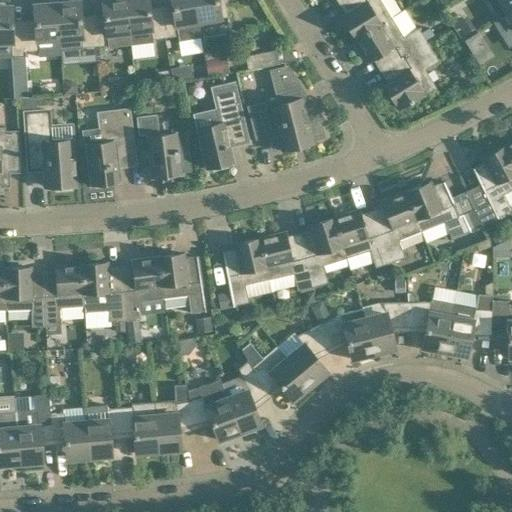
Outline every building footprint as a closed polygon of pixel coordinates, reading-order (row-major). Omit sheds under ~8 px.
[(35,26),(24,26),(25,52),(39,51),(40,56),(61,54),(60,50),(56,0),(51,0),(41,1),(41,4),(34,5),(35,26)] [(95,46),(93,21),(80,22),(79,1),(71,2),(71,0),(56,0),(60,50),(81,48),(95,46)] [(101,0),(104,20),(93,21),(95,46),(109,45),(109,46),(130,44),(124,0),(101,0)] [(124,0),(130,44),(153,41),(153,39),(165,37),(161,12),(149,14),(147,0),(124,0)] [(198,21),(194,0),(171,0),(173,11),(161,12),(165,37),(178,36),(178,41),(201,37),(198,21)] [(194,0),(198,21),(226,17),(227,24),(228,24),(224,0),(194,0)] [(391,17),(380,0),(344,0),(340,3),(346,14),(341,16),(355,39),(358,38),(358,37),(391,17)] [(511,8),(511,0),(487,0),(498,17),(507,11),(511,8)] [(3,3),(0,3),(0,56),(25,56),(25,52),(24,26),(11,27),(11,6),(3,6),(3,3)] [(502,33),(502,35),(502,36),(503,38),(503,40),(504,41),(506,42),(507,43),(509,44),(510,44),(511,44),(511,8),(507,11),(511,18),(511,24),(503,30),(502,31),(502,33)] [(467,13),(456,20),(464,34),(475,27),(467,13)] [(380,69),(426,40),(418,27),(403,36),(391,17),(358,37),(358,38),(367,52),(369,50),(380,69)] [(480,30),(464,40),(479,64),(495,54),(480,30)] [(438,61),(428,44),(426,40),(380,69),(387,80),(382,83),(396,106),(399,105),(401,107),(434,87),(423,70),(438,61)] [(270,51),(245,56),(248,69),(273,64),(270,51)] [(221,56),(206,59),(209,75),(224,73),(221,56)] [(287,66),(276,69),(284,103),(249,112),(256,138),(268,135),(272,149),(283,146),(283,149),(313,142),(312,139),(323,136),(319,122),(323,119),(313,103),(304,106),(301,94),(303,93),(287,66)] [(213,125),(198,128),(207,167),(213,166),(214,169),(227,166),(226,163),(231,162),(227,143),(232,142),(233,145),(248,141),(233,81),(212,86),(219,118),(211,120),(213,125)] [(135,160),(128,109),(107,111),(109,127),(100,129),(102,142),(87,144),(92,184),(96,184),(97,186),(110,185),(109,182),(118,181),(116,162),(135,160)] [(74,184),(71,138),(50,140),(48,110),(24,111),(28,170),(42,169),(45,171),(46,186),(58,185),(58,189),(69,188),(69,185),(74,184)] [(189,169),(185,134),(175,135),(174,133),(157,135),(155,115),(138,117),(140,133),(147,132),(153,177),(179,173),(179,171),(189,169)] [(18,170),(17,131),(4,132),(4,128),(0,127),(0,191),(0,185),(8,185),(8,171),(18,170)] [(511,189),(511,157),(505,145),(482,157),(485,162),(474,168),(474,167),(473,168),(489,202),(474,209),(482,225),(484,230),(500,221),(498,217),(498,216),(511,209),(503,194),(511,189)] [(459,215),(444,181),(443,182),(432,187),(430,182),(406,191),(422,230),(445,221),(451,237),(469,230),(469,231),(482,225),(474,209),(459,215)] [(422,230),(406,191),(381,201),(383,207),(372,211),(390,262),(405,256),(399,240),(422,230)] [(390,262),(372,211),(360,215),(359,209),(334,217),(346,257),(370,250),(375,267),(390,262)] [(346,257),(334,217),(308,225),(310,231),(298,234),(313,286),(328,282),(323,265),(346,257)] [(313,286),(298,234),(286,237),(285,232),(260,238),(269,279),(294,273),(298,290),(313,286)] [(269,279),(260,238),(234,244),(235,249),(224,252),(223,251),(222,251),(230,291),(233,306),(234,306),(234,305),(249,301),(245,284),(269,279)] [(196,257),(184,258),(183,253),(158,256),(163,298),(188,295),(190,312),(204,310),(204,311),(206,311),(197,256),(196,256),(196,257)] [(132,265),(120,266),(126,320),(129,343),(142,341),(139,319),(141,318),(140,315),(165,311),(163,298),(158,256),(132,260),(132,265)] [(116,321),(126,320),(120,266),(108,267),(107,262),(81,264),(84,306),(84,311),(111,310),(112,321),(116,321)] [(84,306),(81,264),(55,266),(56,271),(43,272),(46,326),(61,325),(59,307),(84,306)] [(46,326),(43,272),(31,272),(31,267),(5,268),(6,310),(31,309),(31,326),(46,326)] [(490,335),(491,309),(491,300),(491,294),(477,294),(475,306),(454,302),(451,315),(444,351),(466,355),(470,334),(490,335)] [(444,351),(451,315),(454,302),(433,298),(432,301),(407,302),(408,326),(426,326),(422,347),(444,351)] [(491,309),(491,335),(508,335),(508,356),(511,356),(511,304),(508,304),(508,300),(491,300),(491,309)] [(390,327),(408,326),(407,302),(382,302),(385,313),(364,318),(373,353),(395,347),(390,327)] [(373,353),(364,318),(362,308),(341,313),(319,324),(330,346),(346,338),(351,358),(373,353)] [(327,371),(314,354),(330,346),(319,324),(297,335),(303,344),(287,357),(310,385),(327,371)] [(310,385),(287,357),(280,349),(277,345),(262,358),(251,367),(266,393),(279,383),(292,399),(310,385)] [(253,404),(266,393),(254,371),(251,367),(248,360),(238,368),(241,376),(247,389),(227,397),(239,431),(260,424),(253,404)] [(239,431),(222,384),(221,384),(220,379),(188,392),(190,398),(189,399),(194,423),(210,419),(218,439),(239,431)] [(194,423),(189,399),(188,392),(186,384),(174,385),(175,402),(154,404),(155,415),(158,451),(180,449),(178,427),(194,423)] [(40,439),(52,439),(49,393),(34,395),(35,410),(16,412),(17,427),(20,463),(42,461),(40,439)] [(155,415),(154,404),(119,407),(121,432),(133,431),(135,453),(158,451),(155,415)] [(89,457),(86,421),(85,407),(63,409),(64,412),(50,413),(52,439),(64,437),(66,459),(89,457)] [(109,434),(121,432),(119,407),(106,408),(107,419),(86,421),(89,457),(111,455),(109,434)] [(17,427),(16,412),(0,412),(0,464),(20,463),(17,427)]
